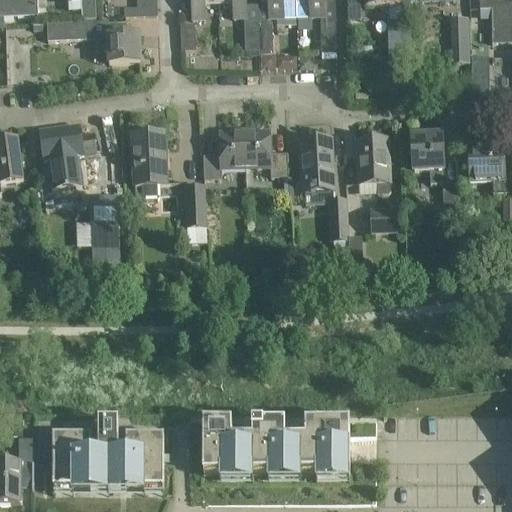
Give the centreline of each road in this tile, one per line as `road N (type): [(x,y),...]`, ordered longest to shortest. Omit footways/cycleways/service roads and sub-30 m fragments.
road 1 (residential): [(511,115),(333,117),(324,95),(172,94)]
road 2 (residential): [(172,94),(0,125)]
